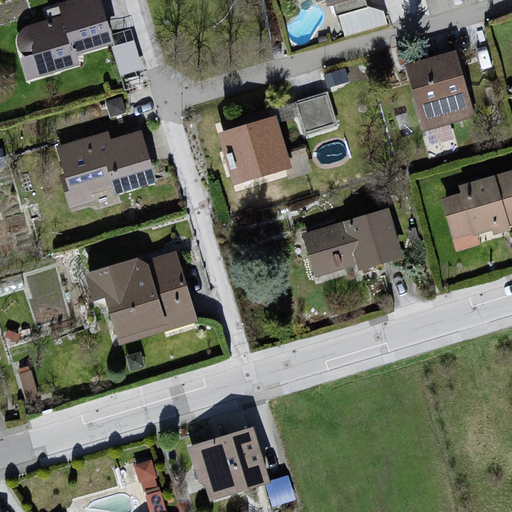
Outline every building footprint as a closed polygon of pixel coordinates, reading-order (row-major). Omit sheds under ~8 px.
[(96,0),(65,0),(52,4),(48,25),(41,23),(29,26),(17,36),(13,46),(14,58),(25,83),(73,69),(70,55),(109,42),(96,0)] [(381,2),(342,12),(346,29),(386,18),(381,2)] [(448,54),(398,66),(420,131),(470,121),(448,54)] [(296,96),(304,130),(337,123),(329,88),(296,96)] [(273,118),(210,136),(225,187),(289,170),(273,118)] [(103,134),(52,147),(66,210),(88,203),(86,195),(106,189),(107,198),(151,182),(135,131),(106,140),(103,134)] [(511,171),(453,185),(452,196),(437,200),(448,242),(511,224),(511,171)] [(383,211),(296,236),(311,278),(350,263),(354,271),(399,262),(383,211)] [(128,261),(75,274),(84,304),(97,301),(109,348),(189,326),(170,257),(130,267),(128,261)] [(245,431),(182,452),(200,503),(263,484),(245,431)] [(149,511),(155,511),(165,510),(151,454),(136,458),(149,511)]
